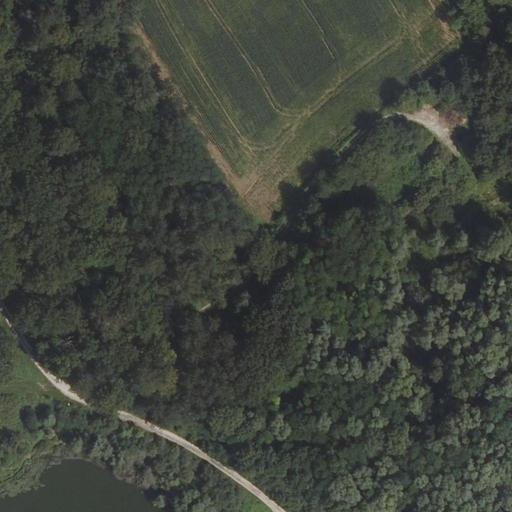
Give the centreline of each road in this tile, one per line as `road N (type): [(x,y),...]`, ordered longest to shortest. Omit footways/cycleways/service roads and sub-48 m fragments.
road 1 (track): [(471,181),(418,117),(375,123),(234,284),(77,399)]
road 2 (track): [(0,307),(39,365),(77,399),(183,444),(281,511)]
